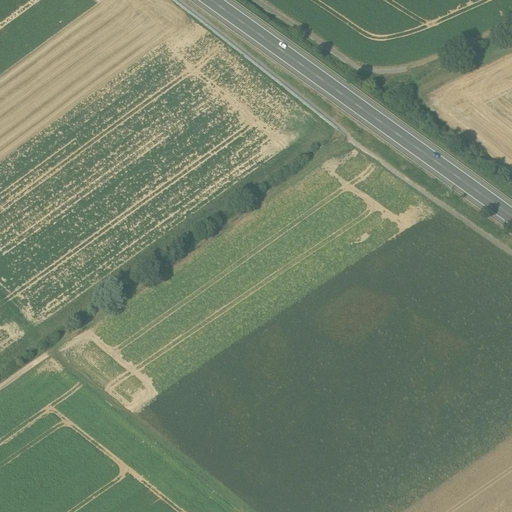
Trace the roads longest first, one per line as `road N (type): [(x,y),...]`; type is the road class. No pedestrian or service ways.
road 1 (primary): [(511,219),(207,0)]
road 2 (track): [(351,139),(51,350)]
road 3 (track): [(256,0),(358,67),(385,71),(407,69),(511,22)]
road 4 (track): [(246,511),(51,350)]
